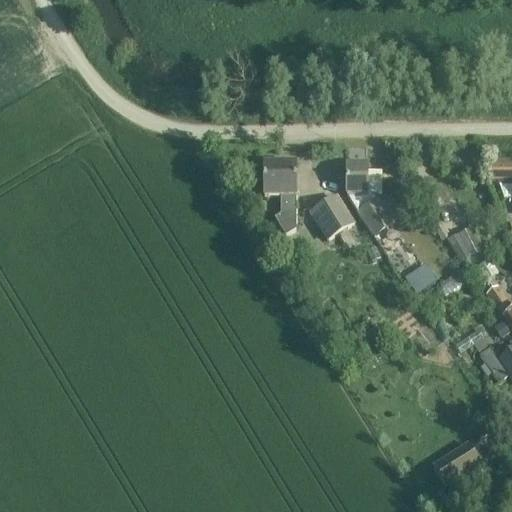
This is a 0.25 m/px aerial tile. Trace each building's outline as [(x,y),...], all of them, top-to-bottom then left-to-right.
[(511,167),(491,169),(492,183),(511,181),(511,167)] [(296,169),(264,169),(264,200),(280,200),(280,218),(274,222),(285,240),(296,233),(296,210),(296,169)] [(358,218),(373,238),(392,225),(375,199),(367,198),(367,169),(347,169),(347,200),(358,218)] [(353,228),(337,200),(311,216),(328,244),(353,228)] [(460,238),(471,260),(482,255),(470,233),(460,238)] [(482,267),(472,273),(481,287),(491,280),(482,267)] [(424,269),(405,282),(417,300),(436,287),(424,269)] [(511,309),(499,290),(487,298),(503,320),(511,333),(511,309)] [(503,325),(494,331),(502,342),(511,336),(503,325)] [(427,326),(415,333),(422,343),(433,335),(427,326)] [(479,334),(456,350),(461,357),(484,341),(479,334)] [(487,342),(474,351),(480,359),(493,351),(487,342)] [(511,381),(511,356),(501,363),(493,351),(480,359),(499,387),(510,379),(511,381)] [(446,490),(481,468),(469,448),(434,471),(446,490)] [(461,484),(447,493),(453,502),(467,493),(461,484)]
